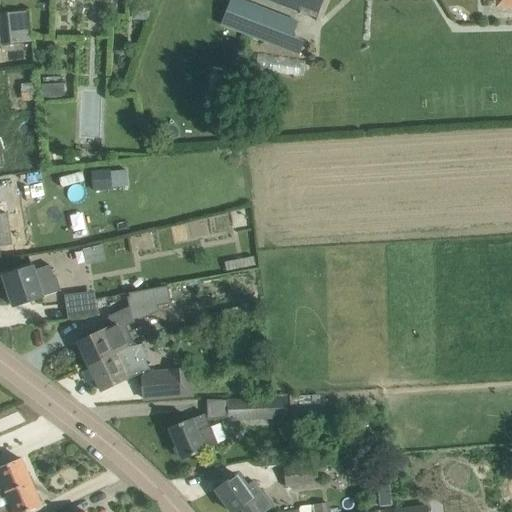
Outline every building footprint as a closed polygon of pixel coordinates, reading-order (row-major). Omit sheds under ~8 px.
[(298,22),(242,0),(230,0),(221,26),(299,56),(305,41),(293,36),(298,22)] [(263,0),(301,15),(302,13),(317,19),(316,21),(318,21),(326,0),(263,0)] [(0,15),(0,43),(30,40),(27,10),(1,13),(1,16),(0,15)] [(37,82),(21,84),(22,101),(39,99),(37,82)] [(42,84),(43,97),(65,96),(64,83),(42,84)] [(110,170),(91,172),(93,191),(112,189),(110,170)] [(0,246),(12,245),(10,230),(7,213),(0,214),(0,246)] [(82,214),(70,216),(73,231),(85,229),(82,214)] [(252,269),(251,256),(223,259),(224,272),(252,269)] [(0,277),(0,278),(10,308),(62,291),(57,277),(54,278),(50,265),(33,270),(32,266),(3,275),(3,276),(0,277)] [(168,286),(129,293),(130,297),(129,297),(131,310),(171,303),(168,286)] [(96,300),(66,304),(68,320),(98,316),(96,300)] [(257,301),(238,306),(241,316),(260,311),(257,301)] [(90,337),(78,342),(90,367),(99,362),(130,348),(136,345),(119,311),(109,316),(107,323),(88,332),(90,337)] [(258,315),(248,317),(249,327),(260,325),(258,315)] [(215,329),(212,339),(218,341),(222,331),(215,329)] [(99,362),(90,367),(101,391),(127,379),(128,380),(129,379),(149,369),(149,370),(151,369),(139,345),(130,348),(99,362)] [(169,381),(142,383),(143,400),(191,397),(189,382),(170,384),(169,381)] [(228,399),(229,420),(289,417),(288,397),(228,399)] [(192,418),(169,428),(183,460),(205,450),(205,449),(218,444),(205,414),(192,419),(192,418)] [(0,494),(6,493),(31,482),(21,458),(0,467),(0,494)] [(284,465),(286,487),(319,483),(317,462),(284,465)] [(226,482),(216,490),(232,511),(235,511),(241,508),(244,511),(259,511),(260,511),(251,499),(261,491),(254,481),(246,487),(237,475),(226,482)] [(6,493),(0,494),(0,511),(26,511),(41,506),(31,482),(6,493)] [(300,510),(300,511),(331,511),(330,503),(299,506),(300,510)]
